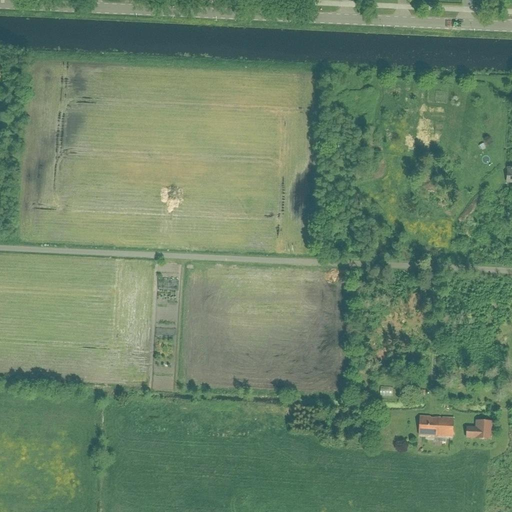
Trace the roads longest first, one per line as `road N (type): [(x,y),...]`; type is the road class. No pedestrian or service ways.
road 1 (unclassified): [(511,271),(0,247)]
road 2 (tertiary): [(511,26),(0,4)]
